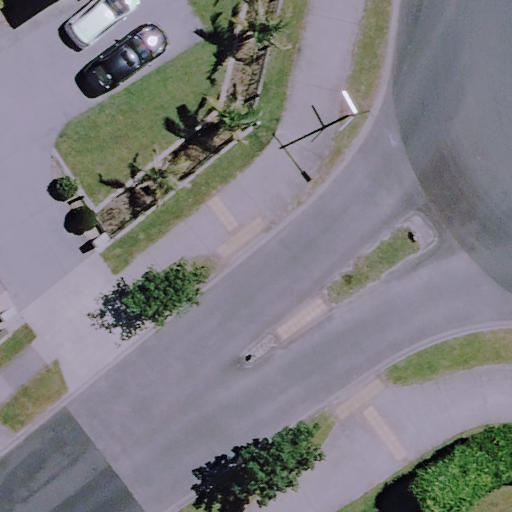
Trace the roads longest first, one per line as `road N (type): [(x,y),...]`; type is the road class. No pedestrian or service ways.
road 1 (residential): [(153,429),(235,318),(489,89)]
road 2 (residential): [(511,272),(453,293),(295,382),(153,429)]
road 3 (residential): [(153,429),(49,511)]
